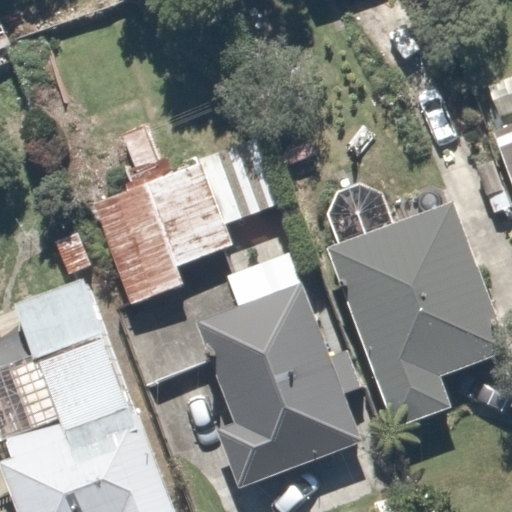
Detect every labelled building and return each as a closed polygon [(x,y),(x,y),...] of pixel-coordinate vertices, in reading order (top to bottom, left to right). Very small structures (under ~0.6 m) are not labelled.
[(511,116),(497,123),(511,162),(511,116)] [(184,195),(67,224),(93,328),(164,311),(159,294),(205,283),(184,195)] [(434,227),(296,268),(355,464),(438,440),(429,409),(484,393),(434,227)] [(137,511),(58,309),(0,331),(0,416),(11,444),(0,448),(0,511),(137,511)] [(258,511),(330,487),(269,316),(176,349),(187,379),(156,390),(183,466),(156,476),(168,511),(258,511)]
